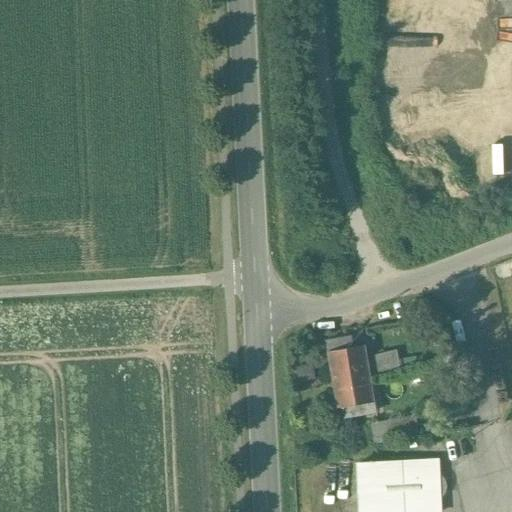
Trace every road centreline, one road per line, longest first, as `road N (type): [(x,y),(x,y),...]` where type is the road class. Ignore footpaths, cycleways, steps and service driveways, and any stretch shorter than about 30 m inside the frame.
road 1 (secondary): [(241,0),(256,294)]
road 2 (unclassified): [(511,246),(355,303),(300,309),(256,294)]
road 3 (secondary): [(256,294),(267,511)]
